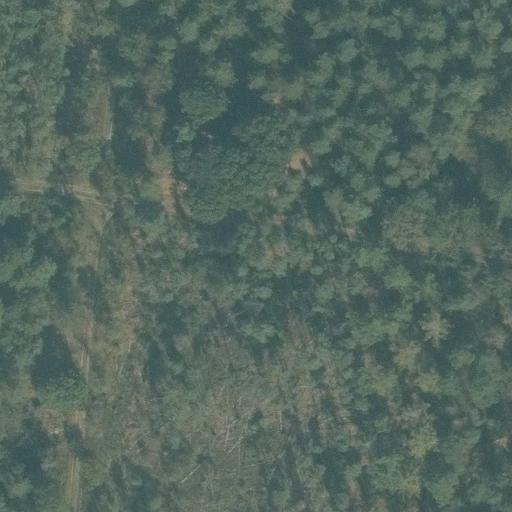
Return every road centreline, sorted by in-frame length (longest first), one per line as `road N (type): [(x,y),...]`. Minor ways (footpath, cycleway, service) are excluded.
road 1 (track): [(511,258),(101,199)]
road 2 (track): [(101,199),(73,511)]
road 3 (track): [(101,199),(116,0)]
